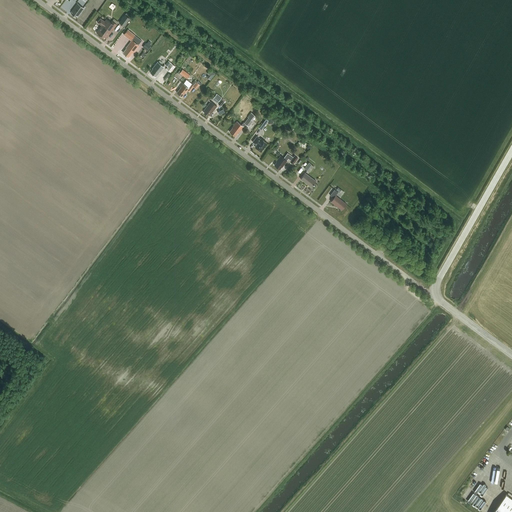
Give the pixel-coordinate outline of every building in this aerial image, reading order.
[(73,12),(71,14),(75,17),(76,15),(78,16),(84,8),(78,3),(72,11),(73,12)] [(130,18),(125,14),(119,22),(124,26),(130,18)] [(104,36),(106,38),(116,24),(112,21),(111,22),(106,19),(104,22),(100,18),(97,22),(102,25),(96,32),(102,37),(104,36)] [(128,29),(124,34),(131,39),(134,35),(128,29)] [(126,48),(123,52),(129,57),(132,52),(133,53),(139,45),(132,40),(126,48)] [(164,67),(161,65),(157,62),(153,67),(153,68),(150,72),(155,77),(159,72),(159,73),(164,67)] [(171,63),(168,67),(167,68),(171,72),(175,66),(171,63)] [(191,75),(183,70),(180,73),(188,79),(191,75)] [(180,87),(176,92),(182,97),(186,91),(187,90),(190,92),(193,87),(196,89),(200,85),(194,80),(188,87),(183,83),(180,86),(180,87)] [(210,115),(217,106),(211,101),(204,110),(205,111),(204,113),(208,116),(209,114),(210,115)] [(234,127),(230,132),(236,136),(238,133),(238,134),(246,123),(249,126),(256,116),(251,112),(248,116),(249,117),(245,122),(244,122),(242,124),(237,121),(233,126),(234,127)] [(256,144),(255,146),(261,151),(267,143),(261,138),(261,139),(257,136),(252,141),(256,144)] [(278,160),(274,164),(280,169),(282,166),(282,167),(287,160),(286,160),(288,158),(291,160),(290,161),(294,164),(298,158),(295,156),(293,157),(288,153),(284,158),(281,155),(278,159),(278,160)] [(309,172),(314,166),(308,162),(304,168),(309,172)] [(312,187),(316,181),(305,173),(301,179),(312,187)] [(342,210),(347,203),(336,195),(338,192),(335,190),(330,195),(334,198),(331,201),(342,210)] [(475,492),(481,481),(478,479),(472,490),(475,492)] [(494,483),(486,494),(491,498),(499,487),(494,483)] [(511,511),(511,497),(507,494),(493,511),(511,511)]
